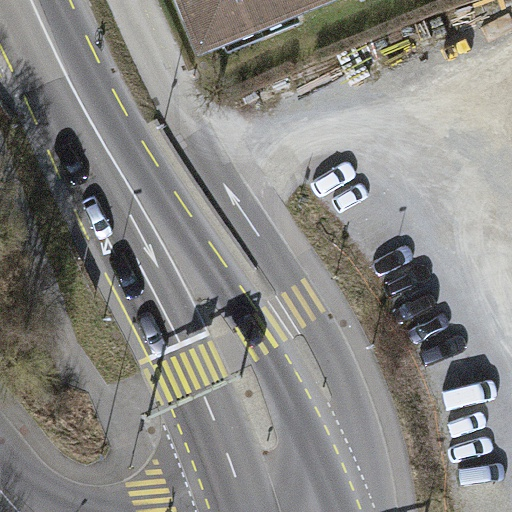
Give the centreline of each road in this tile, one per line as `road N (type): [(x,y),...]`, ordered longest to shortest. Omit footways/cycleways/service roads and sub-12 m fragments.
road 1 (residential): [(310,511),(351,488),(349,393),(123,0)]
road 2 (primary): [(286,511),(223,361),(57,73),(25,0)]
